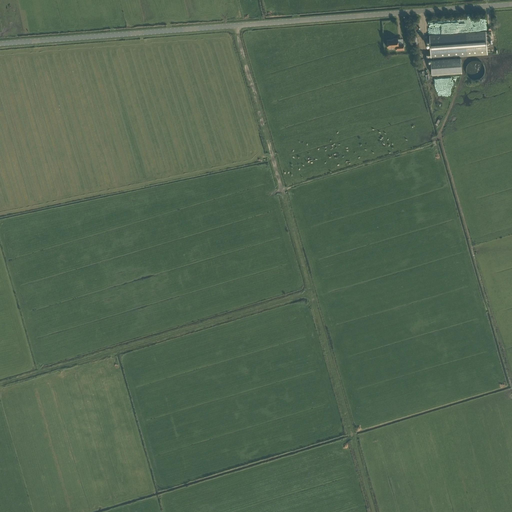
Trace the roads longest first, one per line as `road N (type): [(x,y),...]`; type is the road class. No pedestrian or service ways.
road 1 (unclassified): [(511,4),(0,43)]
road 2 (track): [(373,511),(234,25)]
road 3 (track): [(0,385),(310,292)]
